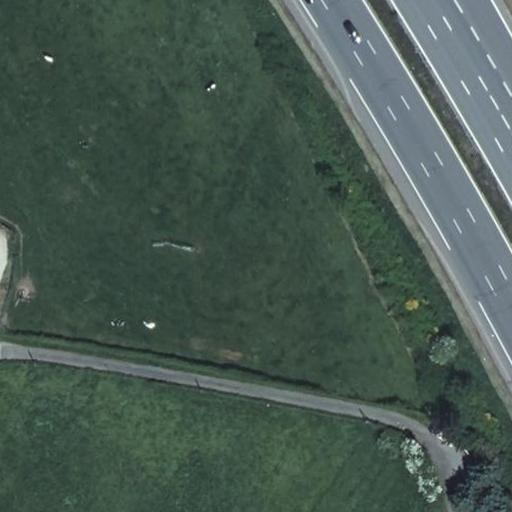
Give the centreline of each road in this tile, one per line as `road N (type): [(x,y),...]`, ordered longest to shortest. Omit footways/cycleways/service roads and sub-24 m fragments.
road 1 (unclassified): [(0,358),(407,422),(451,480)]
road 2 (motorway): [(331,0),(511,309)]
road 3 (motorway): [(511,149),(423,0)]
